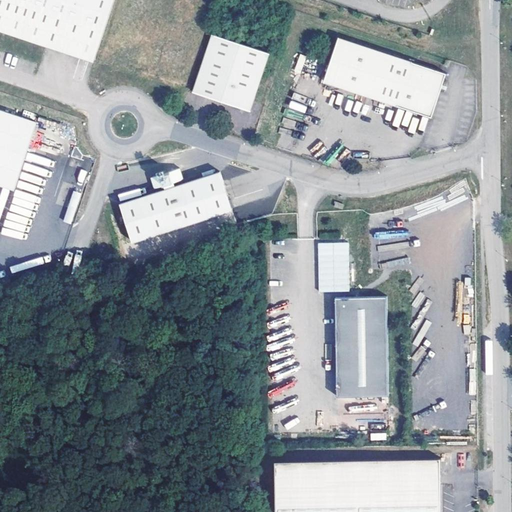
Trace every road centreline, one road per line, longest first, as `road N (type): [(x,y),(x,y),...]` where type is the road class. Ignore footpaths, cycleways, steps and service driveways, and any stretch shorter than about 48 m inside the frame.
road 1 (unclassified): [(491,156),(356,186),(153,128)]
road 2 (unclassified): [(491,156),(495,376)]
road 3 (unclassified): [(490,0),(491,156)]
road 4 (unclassified): [(495,376),(497,511)]
road 5 (unclassified): [(135,98),(102,108),(99,136),(129,153),(153,128)]
